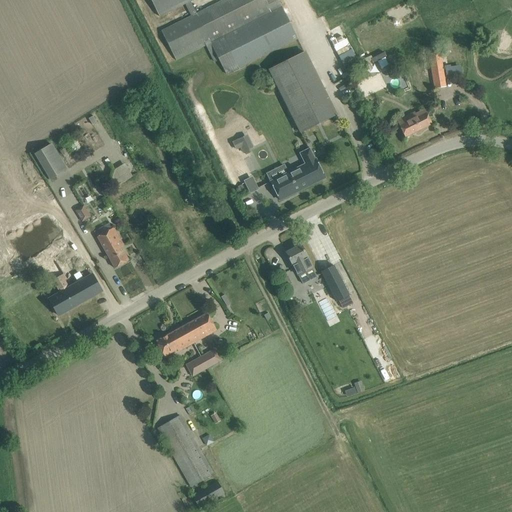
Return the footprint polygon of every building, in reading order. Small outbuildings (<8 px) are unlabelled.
[(150,0),(160,17),(185,4),(191,16),(196,13),(190,1),(192,0),(150,0)] [(191,16),(161,31),(175,58),(204,43),(205,45),(210,42),(210,40),(280,4),(278,0),(222,0),(196,13),(191,16)] [(281,6),(210,42),(205,45),(214,63),(219,61),(226,75),(298,39),(281,6)] [(412,9),(397,13),(401,27),(415,23),(412,9)] [(342,25),(328,32),(340,55),(354,48),(342,25)] [(345,65),(359,60),(354,49),(341,55),(345,65)] [(336,114),(305,52),(269,70),(300,132),(336,114)] [(429,55),(433,78),(435,88),(445,86),(443,76),(440,53),(429,55)] [(335,83),(348,77),(342,62),(328,69),(335,83)] [(399,126),(400,128),(405,137),(432,124),(425,110),(409,118),(410,120),(399,126)] [(238,149),(242,147),(245,153),(256,148),(249,134),(234,141),(238,149)] [(49,178),(66,168),(50,142),(33,153),(49,178)] [(315,159),(314,160),(309,149),(300,153),(305,164),(287,173),(289,177),(273,185),(271,181),(270,182),(280,200),(295,193),(295,192),(298,190),(299,191),(317,182),(316,181),(321,178),(321,179),(325,178),(315,159)] [(112,172),(118,183),(133,174),(126,163),(112,172)] [(245,181),(251,194),(260,190),(253,177),(245,181)] [(76,211),(77,213),(79,212),(84,220),(90,217),(83,206),(76,211)] [(18,208),(0,219),(0,227),(20,262),(53,242),(71,272),(81,266),(51,215),(30,228),(18,208)] [(99,229),(94,232),(97,236),(110,260),(115,268),(128,261),(121,247),(123,246),(116,233),(113,227),(109,229),(102,233),(99,229)] [(0,265),(9,261),(0,245),(0,265)] [(301,245),(286,252),(297,276),(298,275),(303,284),(316,277),(312,268),(313,268),(301,245)] [(51,247),(36,255),(53,286),(56,284),(60,293),(49,299),(53,307),(58,316),(102,291),(97,282),(92,275),(88,277),(78,283),(70,287),(65,279),(68,278),(51,247)] [(333,266),(321,273),(336,302),(339,301),(342,309),(352,303),(333,266)] [(81,272),(75,275),(78,281),(84,278),(81,272)] [(194,343),(216,330),(207,313),(184,326),(194,343)] [(156,341),(161,350),(164,356),(177,349),(178,351),(194,343),(184,326),(156,341)] [(221,361),(220,361),(214,349),(201,356),(208,369),(221,361)] [(193,377),(208,369),(201,356),(186,365),(193,377)] [(347,390),(348,396),(366,391),(363,381),(356,383),(357,387),(347,390)] [(200,452),(180,416),(157,429),(178,465),(200,452)] [(208,445),(215,442),(210,434),(204,438),(208,445)] [(213,474),(200,452),(178,465),(191,487),(213,474)] [(217,481),(192,496),(199,508),(224,494),(217,481)]
